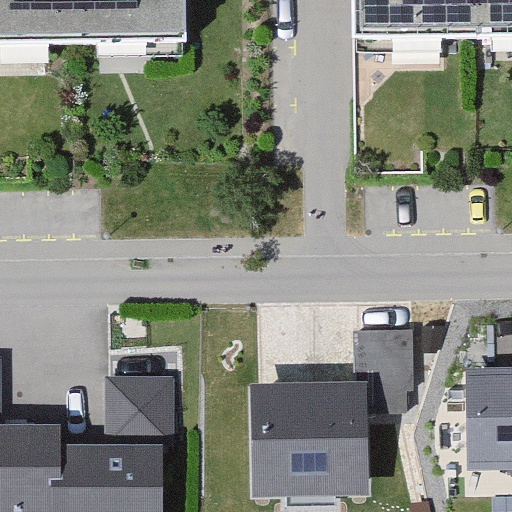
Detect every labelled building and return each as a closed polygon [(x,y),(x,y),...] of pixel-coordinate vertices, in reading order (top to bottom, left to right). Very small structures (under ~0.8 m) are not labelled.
[(0,0),(0,45),(183,43),(182,0),(0,0)] [(511,0),(356,0),(357,38),(511,35),(511,0)] [(366,356),(367,389),(367,416),(406,416),(406,393),(413,392),(412,334),(353,335),(353,356),(366,356)] [(511,363),(466,364),(466,470),(511,470),(511,363)] [(107,380),(106,444),(172,445),(173,381),(107,380)] [(367,389),(251,391),(252,500),(369,498),(367,416),(367,389)] [(0,433),(0,511),(53,511),(54,452),(54,434),(0,433)] [(53,511),(161,511),(162,453),(54,452),(53,511)]
